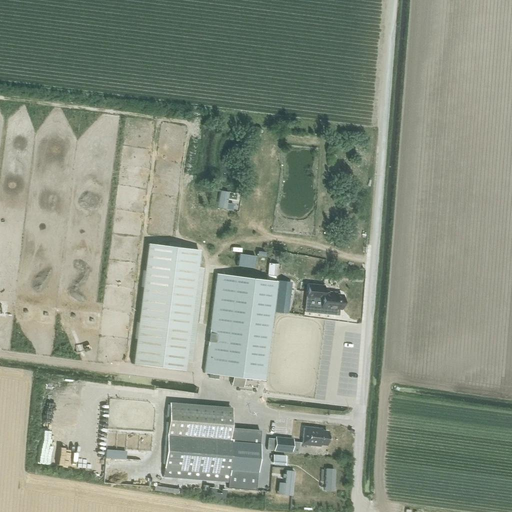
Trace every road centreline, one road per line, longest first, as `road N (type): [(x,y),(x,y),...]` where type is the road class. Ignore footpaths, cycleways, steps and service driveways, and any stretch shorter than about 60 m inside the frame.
road 1 (unclassified): [(354,511),(395,0)]
road 2 (unknown): [(211,389),(247,392),(259,408),(283,414),(361,420)]
